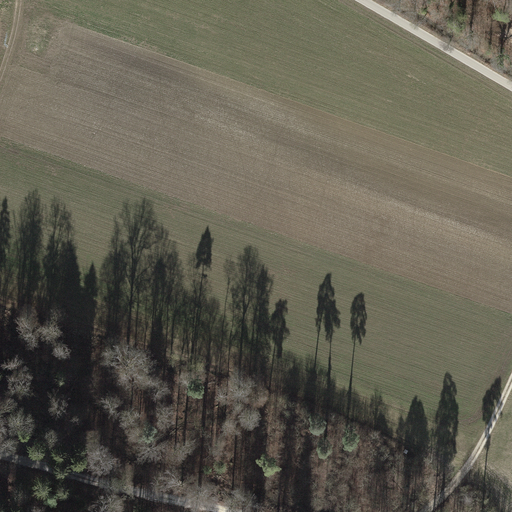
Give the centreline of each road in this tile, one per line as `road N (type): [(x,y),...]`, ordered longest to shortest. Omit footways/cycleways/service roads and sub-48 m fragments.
road 1 (track): [(230,511),(0,454)]
road 2 (track): [(361,0),(511,87)]
road 3 (track): [(511,371),(452,492),(426,511)]
